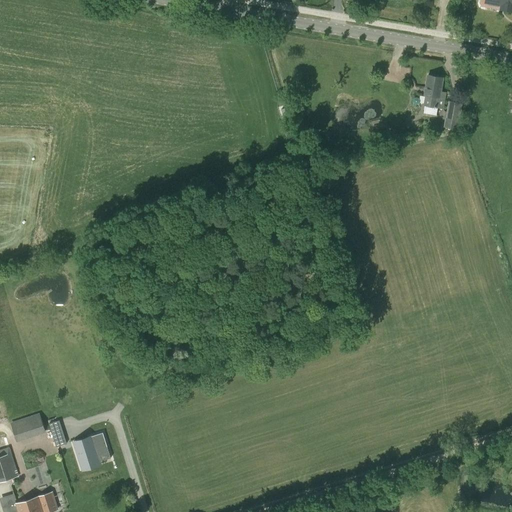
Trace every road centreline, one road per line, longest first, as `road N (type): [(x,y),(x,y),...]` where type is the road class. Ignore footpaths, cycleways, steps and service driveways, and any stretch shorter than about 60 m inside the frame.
road 1 (secondary): [(156,0),(511,60)]
road 2 (track): [(511,434),(254,511)]
